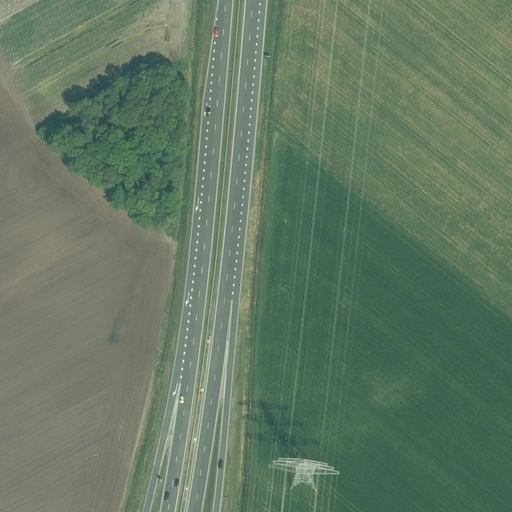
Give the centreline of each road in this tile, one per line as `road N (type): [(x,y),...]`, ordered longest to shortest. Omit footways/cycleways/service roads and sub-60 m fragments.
road 1 (trunk): [(225,0),(187,384)]
road 2 (trunk): [(224,301),(252,0)]
road 3 (trunk): [(194,511),(224,301)]
road 4 (trunk): [(215,511),(227,399),(224,301)]
road 5 (trunk): [(187,384),(165,429),(146,511)]
road 6 (trunk): [(187,384),(167,511)]
